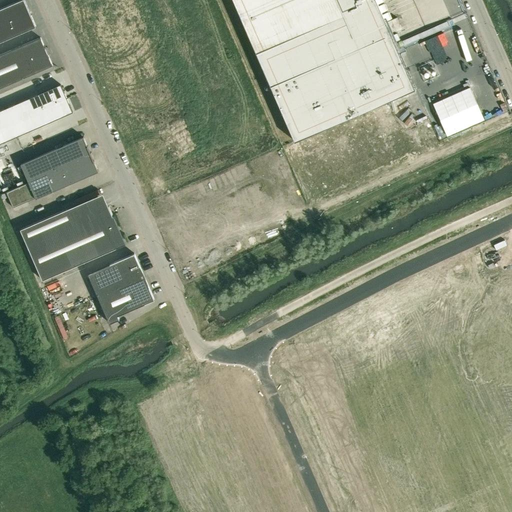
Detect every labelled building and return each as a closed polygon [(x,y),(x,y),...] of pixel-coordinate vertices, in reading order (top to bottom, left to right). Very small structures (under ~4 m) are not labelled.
[(24,0),(20,0),(0,9),(0,42),(36,27),(24,0)] [(233,0),(295,141),(319,198),(440,146),(415,89),(376,0),(233,0)] [(393,37),(400,34),(397,28),(391,30),(393,37)] [(0,54),(0,88),(53,65),(40,37),(0,54)] [(60,84),(0,110),(0,143),(73,112),(60,84)] [(436,126),(437,133),(445,131),(444,124),(436,126)] [(87,146),(83,137),(21,164),(29,182),(6,192),(13,208),(35,198),(36,199),(98,172),(94,162),(95,162),(87,146)] [(73,223),(67,209),(20,229),(42,280),(126,244),(113,216),(109,207),(73,223)] [(88,273),(110,323),(120,319),(118,315),(154,300),(134,253),(88,273)] [(378,484),(511,425),(511,339),(511,337),(511,336),(511,276),(506,263),(483,273),(456,285),(460,294),(451,298),(447,289),(364,324),(369,335),(313,359),(337,414),(346,410),(378,484)] [(161,283),(153,284),(155,293),(162,291),(161,283)] [(71,301),(82,292),(78,288),(67,297),(71,301)] [(223,399),(149,431),(181,505),(200,497),(196,488),(251,464),(223,399)]
